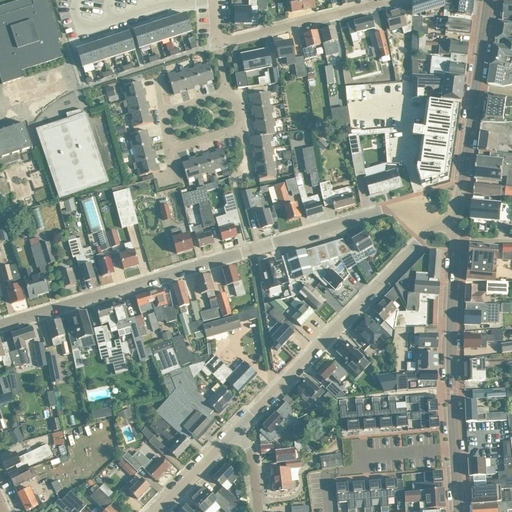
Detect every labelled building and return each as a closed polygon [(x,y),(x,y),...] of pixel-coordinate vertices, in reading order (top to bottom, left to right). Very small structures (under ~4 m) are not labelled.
[(0,76),(3,85),(24,78),(21,71),(62,57),(57,41),(60,40),(47,0),(39,0),(34,2),(33,0),(27,0),(24,1),(23,0),(21,0),(0,7),(0,76)] [(251,0),(251,7),(234,7),(234,24),(243,24),(251,24),(257,24),(257,14),(257,7),(257,0),(251,0)] [(265,0),(257,0),(258,11),(266,10),(265,0)] [(289,0),(290,3),(291,11),(292,13),(315,8),(313,0),(289,0)] [(448,12),(448,18),(471,19),(473,0),(425,0),(412,4),(411,11),(411,17),(413,16),(414,16),(421,17),(434,17),(432,10),(444,7),(445,5),(449,6),(448,12)] [(511,2),(505,1),(503,13),(503,19),(511,20),(511,2)] [(411,32),(411,26),(412,26),(411,17),(411,11),(404,13),(403,9),(386,14),(390,30),(402,27),(403,34),(411,32)] [(185,14),(175,18),(180,36),(191,32),(185,14)] [(413,16),(411,17),(412,26),(421,27),(421,17),(414,16),(413,16)] [(372,17),(347,24),(350,33),(350,35),(356,33),(375,29),(374,27),(372,17)] [(175,18),(164,21),(170,39),(180,36),(175,18)] [(469,36),(471,19),(448,18),(448,20),(437,19),(435,30),(445,31),(445,33),(469,36)] [(164,21),(154,25),(160,43),(170,39),(164,21)] [(511,37),(511,30),(511,23),(499,21),(496,39),(507,41),(510,41),(511,37)] [(154,25),(143,28),(149,46),(160,43),(154,25)] [(421,27),(412,26),(411,26),(411,32),(411,35),(428,35),(428,27),(421,27)] [(334,27),(321,30),(324,40),(325,43),(322,44),(325,56),(338,53),(335,42),(337,41),(336,37),(334,27)] [(143,28),(133,31),(139,50),(149,46),(143,28)] [(305,59),(310,57),(316,56),(314,50),(313,47),(320,45),(316,32),(304,35),(307,48),(302,50),(305,59)] [(381,58),(382,63),(390,61),(389,56),(383,32),(375,34),(381,58)] [(129,33),(118,36),(124,55),(134,51),(129,33)] [(118,36),(107,40),(113,58),(124,55),(118,36)] [(411,53),(424,54),(424,36),(411,36),(411,53)] [(511,36),(511,37),(510,41),(507,41),(506,47),(495,45),(491,66),(503,68),(504,63),(511,65),(511,62),(511,36)] [(107,40),(97,43),(103,61),(113,58),(107,40)] [(439,45),(438,54),(449,55),(449,54),(451,54),(466,56),(467,56),(468,43),(458,42),(450,41),(449,46),(439,45)] [(303,57),(294,59),(291,42),(276,44),(279,59),(287,58),(288,65),(294,64),(296,78),(306,77),(306,75),(307,75),(305,64),(304,64),(303,57)] [(97,43),(87,47),(93,65),(103,61),(97,43)] [(87,47),(76,50),(82,68),(93,65),(87,47)] [(270,67),(269,59),(267,49),(253,52),(254,55),(242,57),(245,72),(235,74),(238,89),(248,87),(245,72),(270,67)] [(464,77),(466,65),(465,65),(466,56),(440,55),(440,58),(432,57),(430,72),(464,77)] [(511,62),(511,65),(504,63),(503,68),(491,66),(488,85),(502,87),(511,85),(511,62)] [(196,68),(195,69),(200,85),(200,87),(205,85),(204,83),(214,80),(209,65),(202,67),(201,65),(195,67),(196,68)] [(332,66),(325,68),(325,69),(327,85),(335,84),(332,66)] [(191,88),(200,85),(195,69),(189,71),(188,69),(182,71),(182,73),(181,73),(186,89),(187,91),(191,89),(191,88)] [(268,70),(269,76),(271,84),(280,82),(277,69),(268,70)] [(178,94),(177,92),(186,89),(181,73),(176,75),(175,73),(168,76),(174,95),(178,94)] [(412,75),(411,98),(424,99),(422,92),(424,90),(426,88),(428,88),(430,88),(433,91),(434,99),(439,100),(438,100),(441,101),(451,102),(461,103),(461,102),(461,101),(464,78),(445,76),(434,76),(412,75)] [(129,100),(144,96),(146,96),(145,91),(143,92),(140,82),(125,86),(127,93),(125,93),(127,100),(128,100),(129,100)] [(361,86),(353,87),(354,101),(362,101),(361,91),(361,86)] [(112,87),(105,89),(107,98),(115,96),(112,87)] [(353,87),(345,88),(346,102),(354,101),(353,87)] [(250,100),(252,100),(254,109),(272,106),(270,106),(268,97),(270,97),(269,92),(249,96),(250,100)] [(148,105),(146,105),(144,96),(129,100),(130,106),(128,107),(130,114),(132,114),(147,110),(149,109),(148,105)] [(483,120),(483,124),(511,122),(511,99),(487,96),(483,120)] [(417,165),(416,169),(421,185),(431,182),(431,184),(432,183),(437,182),(438,182),(438,180),(446,178),(448,170),(449,170),(449,169),(450,164),(450,163),(448,163),(449,157),(451,157),(451,156),(451,151),(452,150),(450,150),(451,144),(452,144),(453,143),(453,138),(453,137),(452,137),(453,131),(454,131),(455,125),(455,124),(454,124),(455,118),(456,119),(456,118),(457,113),(457,112),(456,111),(456,105),(429,101),(420,166),(417,165)] [(0,219),(62,201),(55,181),(58,180),(44,134),(63,128),(56,104),(13,118),(17,130),(13,131),(11,131),(11,132),(10,132),(9,133),(8,134),(8,135),(7,136),(7,137),(7,138),(7,139),(7,140),(7,141),(12,177),(0,181),(0,219)] [(271,113),(273,113),(272,106),(254,109),(251,109),(252,114),(254,114),(256,123),(274,120),(272,120),(271,113)] [(134,128),(153,123),(152,119),(150,119),(147,110),(132,114),(134,120),(132,121),(134,128)] [(306,115),(300,120),(307,127),(313,122),(306,115)] [(270,135),(275,134),(273,127),(275,126),(274,120),(256,123),(254,123),(254,128),(256,127),(258,137),(270,135)] [(479,151),(497,153),(497,152),(498,143),(511,144),(511,122),(483,124),(479,151)] [(124,125),(115,128),(117,136),(126,133),(124,125)] [(413,128),(412,137),(421,138),(422,129),(413,128)] [(150,145),(152,144),(151,140),(149,141),(146,131),(131,135),(133,142),(131,142),(133,149),(135,149),(150,145)] [(254,152),(273,149),(273,148),(271,149),(269,142),(272,141),(270,135),(258,137),(250,138),(251,143),(253,142),(254,152)] [(365,174),(358,137),(348,137),(355,176),(365,174)] [(320,139),(315,144),(320,149),(326,144),(320,139)] [(156,158),(155,154),(152,154),(150,145),(135,149),(136,155),(134,155),(136,163),(138,162),(154,158),(156,158)] [(307,175),(310,174),(312,187),(320,186),(320,185),(313,148),(303,150),(302,150),(307,175)] [(209,155),(215,173),(215,172),(214,170),(221,168),(221,171),(228,169),(222,149),(218,150),(218,152),(209,155)] [(273,163),(272,156),(274,155),(273,149),(254,152),(252,152),(253,156),(255,156),(257,165),(273,163)] [(290,152),(282,153),(284,160),(286,159),(286,161),(291,160),(291,159),(290,152)] [(196,160),(201,177),(202,177),(201,175),(207,173),(208,175),(215,173),(209,155),(209,153),(204,155),(205,157),(196,160)] [(511,153),(503,153),(502,160),(511,161),(511,153)] [(140,176),(152,173),(159,171),(158,167),(156,168),(154,158),(138,162),(140,169),(138,169),(140,176)] [(191,159),(192,161),(182,164),(187,179),(194,177),(195,179),(201,177),(196,160),(195,158),(191,159)] [(490,159),(478,158),(476,180),(502,182),(502,176),(508,177),(506,189),(511,189),(511,161),(502,160),(490,159)] [(276,169),(275,162),(273,163),(257,165),(255,166),(255,170),(257,170),(259,180),(275,177),(274,170),(276,169)] [(387,166),(387,172),(365,178),(371,196),(382,193),(382,191),(399,186),(398,183),(400,182),(399,180),(398,180),(394,169),(395,166),(387,166)] [(228,169),(221,171),(223,178),(230,175),(228,169)] [(292,196),(299,194),(297,188),(297,187),(295,178),(285,181),(288,192),(291,191),(292,196)] [(320,185),(320,186),(322,196),(324,207),(333,205),(334,210),(354,205),(351,195),(349,187),(332,192),(330,182),(329,182),(321,184),(320,185)] [(274,187),(277,199),(280,209),(284,207),(288,221),(300,217),(296,203),(290,205),(283,184),(274,187)] [(112,189),(113,193),(122,228),(138,224),(129,189),(128,185),(112,189)] [(511,189),(506,189),(475,185),(474,194),(484,195),(501,197),(501,196),(511,197),(511,189)] [(184,207),(197,204),(204,229),(214,226),(204,186),(196,188),(197,191),(181,194),(184,207)] [(298,188),(297,187),(297,188),(299,194),(307,219),(323,214),(318,196),(307,199),(303,186),(298,188)] [(253,199),(250,190),(241,193),(245,210),(251,209),(253,215),(255,222),(258,221),(260,229),(273,225),(268,210),(262,212),(258,198),(253,199)] [(215,218),(219,231),(222,241),(237,236),(233,226),(240,223),(232,194),(224,196),(227,204),(226,205),(224,208),(226,215),(215,218)] [(91,234),(97,232),(103,250),(110,248),(105,230),(95,197),(81,201),(91,234)] [(474,197),(471,219),(511,223),(511,205),(490,203),(490,198),(474,197)] [(73,199),(63,202),(65,209),(75,207),(73,199)] [(159,201),(160,207),(164,221),(171,219),(167,205),(166,200),(159,201)] [(193,227),(196,238),(199,248),(214,243),(211,233),(204,235),(201,225),(193,227)] [(172,239),(174,245),(177,254),(192,250),(188,235),(183,236),(180,228),(171,231),(174,239),(172,239)] [(115,230),(107,232),(112,247),(120,245),(115,230)] [(376,252),(372,246),(365,233),(352,240),(354,244),(347,248),(357,265),(375,254),(376,252)] [(77,239),(76,239),(75,234),(67,236),(73,258),(75,257),(82,255),(77,239)] [(46,265),(38,238),(29,240),(32,247),(31,248),(37,268),(46,265)] [(82,255),(75,257),(79,268),(80,267),(82,272),(84,282),(95,279),(91,264),(95,263),(93,257),(91,252),(90,247),(83,250),(80,239),(77,239),(82,255)] [(357,265),(347,248),(342,240),(305,251),(312,275),(314,276),(321,282),(324,280),(335,290),(343,282),(333,272),(342,263),(346,271),(357,265)] [(55,263),(49,242),(41,244),(47,265),(55,263)] [(94,251),(91,252),(93,257),(96,256),(103,276),(114,273),(109,258),(105,259),(104,254),(101,254),(99,247),(98,248),(97,243),(93,244),(94,249),(94,251)] [(127,253),(119,255),(124,270),(138,266),(135,256),(134,253),(131,243),(124,245),(127,253)] [(503,253),(511,253),(511,244),(503,245),(503,253)] [(494,283),(498,247),(469,245),(469,250),(466,281),(486,283),(494,283)] [(305,250),(286,256),(293,280),(312,275),(305,251),(305,250)] [(394,288),(399,297),(405,310),(405,312),(398,312),(397,312),(394,326),(394,327),(394,329),(424,329),(436,330),(436,329),(437,326),(438,301),(438,296),(439,284),(439,280),(441,257),(441,252),(430,252),(430,253),(429,253),(427,254),(394,288)] [(286,256),(281,257),(282,261),(289,282),(290,286),(289,287),(298,295),(299,296),(300,294),(309,303),(316,310),(324,301),(317,295),(307,285),(303,290),(294,281),(293,282),(293,280),(286,256)] [(282,284),(289,282),(282,261),(274,263),(273,259),(260,263),(263,273),(262,273),(267,290),(283,286),(282,284)] [(9,266),(1,268),(5,282),(13,280),(14,286),(7,288),(11,304),(24,301),(19,285),(22,284),(19,274),(16,265),(9,266)] [(241,281),(239,282),(234,267),(222,271),(227,286),(233,284),(237,297),(246,295),(241,281)] [(71,269),(60,272),(65,288),(75,285),(71,269)] [(43,275),(30,278),(28,271),(22,272),(25,280),(24,280),(30,298),(48,292),(43,275)] [(208,275),(196,278),(199,288),(201,295),(206,293),(210,304),(217,302),(211,284),(208,275)] [(182,283),(172,285),(175,295),(179,308),(185,307),(189,305),(185,292),(182,283)] [(494,283),(486,283),(485,295),(507,297),(508,284),(494,283)] [(465,286),(465,303),(484,304),(484,293),(476,293),(476,287),(465,286)] [(289,287),(290,290),(292,296),(298,295),(289,287)] [(162,289),(149,293),(154,309),(156,317),(163,315),(166,324),(169,323),(165,309),(168,309),(162,289)] [(285,291),(284,294),(285,298),(292,296),(290,290),(285,291)] [(149,293),(135,297),(140,313),(154,309),(149,293)] [(225,294),(217,296),(223,317),(231,315),(225,294)] [(378,305),(373,310),(384,322),(380,327),(390,337),(393,337),(394,331),(394,329),(394,327),(394,326),(397,312),(398,312),(399,311),(392,304),(393,303),(387,296),(378,305)] [(110,304),(110,305),(117,327),(118,331),(131,327),(129,319),(126,310),(123,300),(115,303),(115,302),(114,302),(111,303),(110,304)] [(280,300),(270,303),(282,314),(288,308),(280,300)] [(312,313),(314,311),(303,300),(301,302),(300,302),(294,309),(292,306),(286,313),(301,327),(313,314),(312,313)] [(181,314),(179,315),(185,337),(187,337),(191,335),(191,334),(194,333),(202,330),(203,330),(204,330),(203,325),(203,324),(202,322),(200,313),(197,301),(191,303),(196,322),(193,323),(191,318),(190,319),(189,315),(187,316),(185,308),(180,310),(181,314)] [(286,318),(282,314),(270,303),(264,305),(266,319),(269,315),(280,325),(286,318)] [(464,311),(464,325),(474,325),(480,326),(480,324),(487,324),(487,319),(488,314),(499,315),(499,305),(466,304),(466,311),(464,311)] [(110,329),(117,327),(110,305),(96,309),(101,325),(108,323),(110,329)] [(165,309),(169,323),(176,321),(173,307),(168,309),(165,309)] [(203,325),(204,330),(206,338),(241,328),(239,323),(253,319),(259,318),(257,308),(231,315),(232,317),(203,325)] [(211,310),(200,313),(202,322),(219,317),(217,309),(211,310)] [(74,328),(66,330),(71,350),(79,348),(79,349),(95,346),(94,344),(89,324),(86,311),(71,314),(74,328)] [(148,315),(153,331),(159,329),(154,313),(148,315)] [(141,316),(135,318),(138,327),(141,337),(147,335),(141,317),(142,317),(141,316)] [(60,320),(47,324),(50,333),(52,340),(54,346),(61,344),(64,355),(69,354),(65,336),(60,320)] [(369,320),(357,333),(370,346),(379,337),(385,342),(389,337),(390,337),(380,327),(379,327),(377,325),(375,327),(369,320)] [(284,325),(272,338),(276,343),(273,347),(278,351),(281,347),(294,334),(284,325)] [(104,337),(102,327),(94,329),(98,345),(102,361),(111,358),(124,355),(122,347),(121,344),(120,340),(114,341),(116,348),(110,350),(111,355),(109,356),(104,337)] [(138,327),(130,330),(131,332),(140,363),(148,360),(145,350),(141,337),(138,327)] [(17,351),(10,353),(15,368),(30,363),(26,349),(24,343),(35,339),(31,328),(12,335),(17,351)] [(437,348),(437,336),(424,336),(424,329),(394,329),(394,331),(393,337),(391,349),(395,350),(396,374),(422,372),(436,372),(437,349),(437,348)] [(202,330),(194,333),(196,338),(198,339),(204,337),(202,330)] [(170,332),(161,334),(163,341),(172,339),(170,332)] [(464,335),(463,348),(473,348),(486,349),(486,342),(494,342),(494,336),(490,336),(474,335),(464,335)] [(172,339),(171,339),(182,366),(191,363),(192,365),(202,362),(198,354),(193,356),(193,354),(189,356),(180,336),(172,339)] [(13,365),(6,343),(1,344),(0,341),(0,359),(2,359),(4,367),(13,365)] [(169,341),(145,350),(148,360),(155,358),(154,356),(172,350),(171,347),(169,341)] [(347,342),(336,353),(344,360),(346,362),(341,368),(344,370),(354,380),(362,372),(356,365),(363,358),(355,350),(354,349),(347,342)] [(511,342),(500,344),(502,353),(511,351),(511,342)] [(43,344),(34,345),(38,367),(47,366),(43,344)] [(156,413),(188,441),(192,436),(195,439),(213,419),(210,415),(201,406),(191,396),(181,370),(172,350),(154,357),(154,356),(155,358),(171,396),(163,404),(159,401),(155,405),(158,409),(156,413)] [(53,355),(47,356),(49,367),(52,382),(58,381),(53,355)] [(128,372),(124,355),(111,358),(113,364),(115,375),(128,372)] [(209,356),(203,362),(206,365),(205,367),(209,371),(223,385),(227,381),(239,393),(257,374),(244,362),(236,371),(234,374),(215,356),(212,359),(209,356)] [(463,361),(464,373),(484,372),(484,361),(463,361)] [(331,366),(328,362),(317,373),(325,381),(330,375),(339,383),(348,376),(344,370),(341,368),(335,362),(331,366)] [(189,367),(181,370),(191,396),(201,406),(210,415),(215,410),(208,403),(206,401),(196,392),(198,390),(189,367)] [(209,371),(205,367),(201,371),(208,377),(211,374),(209,371)] [(15,373),(8,374),(13,396),(18,395),(16,379),(25,378),(24,372),(15,373)] [(436,382),(436,372),(422,372),(396,374),(396,391),(396,392),(407,391),(407,382),(417,382),(417,391),(436,389),(436,382)] [(464,381),(484,381),(484,372),(464,373),(464,381)] [(396,391),(396,374),(376,376),(384,393),(396,391)] [(313,385),(306,379),(299,387),(304,392),(301,396),(301,398),(304,401),(307,401),(310,398),(315,402),(324,392),(315,383),(313,385)] [(215,410),(219,414),(224,409),(223,408),(232,398),(222,389),(217,383),(211,390),(216,395),(208,403),(215,410)] [(329,393),(334,397),(334,398),(336,400),(346,398),(340,392),(341,392),(332,383),(326,389),(328,392),(329,393)] [(95,396),(109,393),(107,386),(94,389),(95,396)] [(491,390),(472,391),(472,399),(484,399),(485,399),(485,400),(492,400),(492,398),(504,397),(505,397),(505,388),(503,388),(491,389),(491,390)] [(328,392),(323,397),(328,402),(334,397),(329,393),(328,392)] [(11,393),(0,396),(0,405),(13,401),(11,393)] [(434,395),(409,397),(410,405),(418,404),(419,413),(437,411),(437,401),(435,401),(434,395)] [(395,401),(388,402),(389,410),(390,429),(391,429),(391,427),(396,426),(396,428),(408,427),(406,409),(396,409),(395,401)] [(465,401),(466,422),(496,421),(506,420),(506,413),(476,414),(476,401),(475,401),(465,401)] [(271,443),(278,436),(290,424),(291,425),(299,425),(298,418),(292,419),(292,409),(285,403),(263,426),(263,427),(259,432),(271,443)] [(379,403),(371,403),(372,412),(374,430),(375,430),(374,428),(380,428),(380,430),(390,429),(389,410),(380,411),(379,403)] [(363,404),(355,405),(356,412),(357,432),(359,431),(359,429),(363,429),(363,431),(374,430),(372,412),(364,412),(363,404)] [(346,406),(339,406),(341,431),(347,430),(347,433),(357,432),(356,412),(347,413),(346,406)] [(93,420),(111,417),(109,408),(92,412),(93,420)] [(129,408),(116,414),(118,419),(121,418),(129,415),(132,414),(129,408)] [(419,413),(411,413),(411,421),(419,420),(420,430),(438,429),(437,417),(436,417),(436,412),(437,412),(437,411),(419,413)] [(187,441),(177,432),(173,437),(166,431),(171,426),(160,416),(150,428),(160,437),(162,434),(174,446),(169,451),(177,458),(191,444),(187,441)] [(167,449),(153,436),(143,424),(138,428),(150,441),(149,442),(157,450),(162,454),(167,449)] [(260,443),(262,454),(274,453),(273,445),(271,446),(267,442),(260,443)] [(47,445),(18,459),(15,453),(1,460),(6,471),(15,466),(17,469),(28,464),(29,467),(53,456),(47,445)] [(294,450),(275,452),(277,463),(286,462),(295,461),(294,450)] [(122,458),(123,459),(137,472),(141,467),(156,481),(169,467),(156,455),(150,462),(141,453),(139,455),(137,453),(132,458),(127,454),(122,458)] [(340,454),(319,457),(322,470),(342,467),(340,454)] [(59,458),(54,460),(56,465),(61,463),(61,464),(70,461),(68,455),(59,458)] [(511,457),(504,458),(504,472),(498,472),(498,480),(506,480),(511,479),(511,457)] [(138,473),(137,472),(123,459),(118,464),(133,478),(138,473)] [(469,476),(479,476),(495,475),(494,467),(490,468),(489,460),(488,460),(468,461),(469,476)] [(286,462),(286,468),(272,470),(274,492),(292,490),(290,474),(298,473),(300,467),(300,461),(295,461),(286,462)] [(26,465),(17,470),(8,474),(14,488),(38,477),(33,467),(28,469),(26,465)] [(226,465),(213,478),(222,487),(228,480),(232,484),(239,477),(226,465)] [(424,483),(412,484),(413,493),(441,490),(441,483),(442,483),(442,472),(441,472),(423,473),(424,483)] [(54,475),(47,479),(54,491),(61,488),(54,475)] [(134,487),(130,492),(138,500),(149,487),(141,480),(140,481),(136,477),(130,483),(134,487)] [(113,503),(95,485),(89,479),(86,482),(92,488),(90,490),(94,494),(90,497),(100,507),(105,511),(104,511),(113,511),(109,507),(113,503)] [(511,479),(506,480),(498,480),(498,481),(489,481),(489,487),(470,489),(471,504),(501,502),(500,490),(511,488),(511,479)] [(396,480),(385,481),(385,483),(385,491),(387,491),(387,499),(396,498),(397,510),(404,510),(403,494),(402,481),(396,482),(396,480)] [(380,481),(368,482),(368,484),(369,492),(370,492),(371,500),(380,500),(380,511),(388,511),(387,499),(387,491),(385,491),(385,483),(380,483),(380,481)] [(363,483),(352,483),(352,485),(353,493),(354,493),(355,502),(364,501),(364,511),(371,511),(371,500),(370,492),(369,492),(368,484),(363,484),(363,483)] [(347,484),(336,485),(337,503),(347,502),(347,511),(355,511),(355,502),(354,493),(353,493),(352,485),(347,486),(347,484)] [(29,488),(26,489),(17,494),(26,511),(42,504),(37,496),(34,497),(29,488)] [(213,497),(204,488),(191,501),(202,511),(206,511),(216,503),(224,511),(234,511),(230,507),(216,494),(213,497)] [(223,488),(216,494),(230,507),(234,511),(238,511),(244,507),(242,504),(243,503),(239,499),(237,501),(226,491),(223,488)] [(413,493),(403,494),(404,510),(404,511),(434,511),(434,510),(444,509),(444,508),(444,501),(443,489),(441,490),(413,493)] [(71,511),(74,509),(76,511),(81,511),(86,507),(71,492),(61,502),(59,500),(55,505),(62,511),(64,511),(68,508),(71,511)] [(506,511),(507,510),(511,509),(511,502),(496,503),(496,505),(471,506),(471,511),(506,511)]
